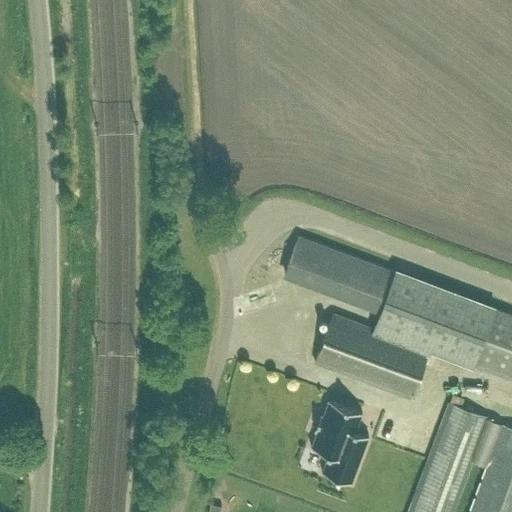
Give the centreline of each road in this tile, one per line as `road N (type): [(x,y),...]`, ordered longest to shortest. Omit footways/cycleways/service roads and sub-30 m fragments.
road 1 (unclassified): [(39,511),(49,280),(36,0)]
road 2 (unclassified): [(177,511),(226,319),(225,278),(209,237)]
road 3 (track): [(209,237),(182,138),(175,0)]
